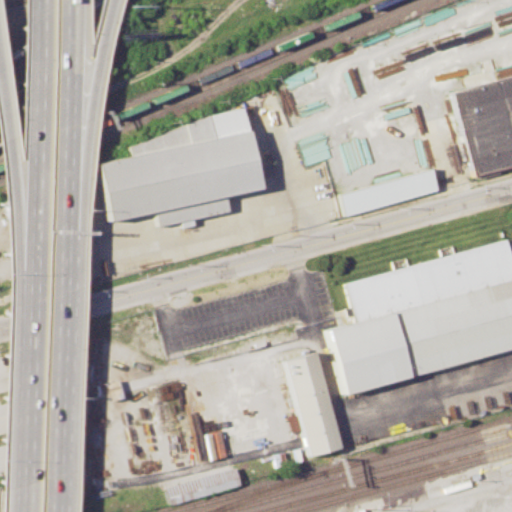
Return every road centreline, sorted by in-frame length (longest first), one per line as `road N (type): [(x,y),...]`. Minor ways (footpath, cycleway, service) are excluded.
road 1 (tertiary): [(42,318),(511,189)]
road 2 (motorway): [(52,511),(61,184)]
road 3 (motorway): [(32,0),(23,272)]
road 4 (motorway): [(23,272),(15,511)]
road 5 (motorway): [(61,184),(104,0)]
road 6 (motorway): [(61,184),(65,0)]
road 7 (motorway): [(0,110),(23,272)]
